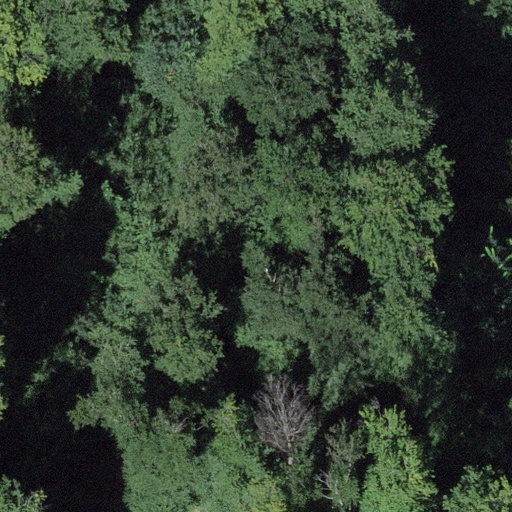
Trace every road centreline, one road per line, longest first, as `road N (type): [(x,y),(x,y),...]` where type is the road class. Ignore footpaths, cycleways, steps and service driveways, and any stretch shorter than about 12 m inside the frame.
road 1 (track): [(511,92),(267,0)]
road 2 (track): [(511,491),(327,511)]
